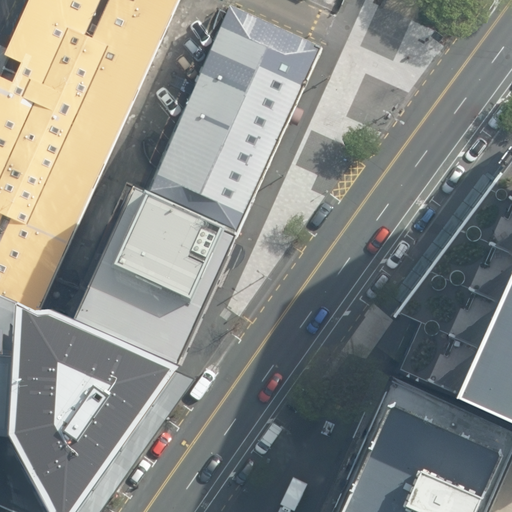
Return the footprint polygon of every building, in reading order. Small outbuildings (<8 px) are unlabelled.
[(24,0),(0,56),(0,290),(16,298),(35,307),(178,0),(24,0)] [(323,49),(228,7),(147,195),(240,235),(323,49)] [(511,157),(469,212),(392,381),(511,429),(511,157)] [(147,195),(132,188),(74,320),(176,366),(180,368),(240,235),(147,195)] [(0,503),(20,511),(69,511),(176,366),(74,320),(49,309),(38,308),(35,307),(16,298),(0,290),(0,503)] [(176,366),(69,511),(95,511),(126,471),(195,374),(188,371),(180,368),(176,366)] [(488,511),(511,459),(511,429),(392,381),(333,511),(488,511)] [(511,511),(511,459),(488,511),(511,511)]
